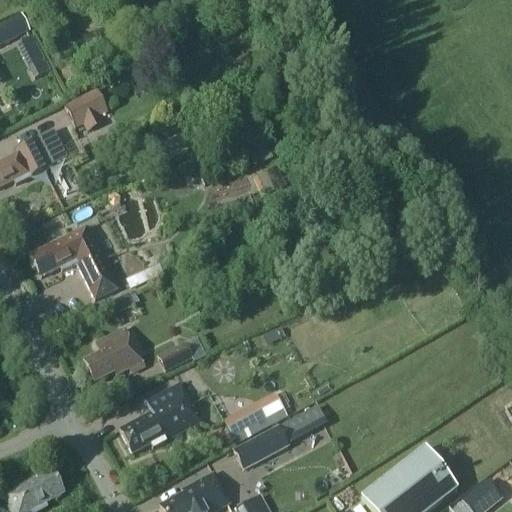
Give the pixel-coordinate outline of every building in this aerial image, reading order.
[(20,17),(0,27),(0,48),(29,34),(20,17)] [(31,39),(18,45),(36,79),(49,72),(31,39)] [(82,127),(86,135),(104,126),(100,118),(108,114),(96,91),(63,108),(75,131),(82,127)] [(232,108),(240,125),(257,117),(248,99),(232,108)] [(65,160),(51,133),(15,152),(17,156),(0,164),(0,190),(12,184),(14,187),(65,160)] [(244,146),(254,168),(272,160),(262,138),(244,146)] [(186,187),(201,180),(192,162),(177,169),(186,187)] [(277,170),(252,181),(261,200),(285,188),(277,170)] [(116,290),(84,230),(28,258),(39,280),(59,270),(60,273),(72,267),(76,267),(94,301),(116,290)] [(112,303),(118,316),(134,308),(128,295),(112,303)] [(128,372),(130,376),(143,369),(124,331),(94,346),(99,356),(82,364),(92,385),(113,375),(115,378),(128,372)] [(205,359),(195,340),(156,360),(164,376),(191,362),(193,365),(205,359)] [(149,448),(151,451),(167,443),(166,442),(199,425),(179,386),(144,404),(150,416),(118,433),(131,458),(149,448)] [(222,423),(235,447),(269,429),(256,405),(222,423)] [(288,449),(277,430),(231,454),(242,473),(288,449)] [(432,511),(457,493),(423,450),(359,500),(367,511),(432,511)] [(62,497),(50,475),(35,483),(33,481),(1,498),(8,511),(41,511),(45,510),(43,507),(62,497)] [(217,511),(228,506),(212,476),(181,493),(182,496),(157,509),(158,511),(217,511)] [(486,483),(460,503),(467,511),(487,511),(501,501),(486,483)]
